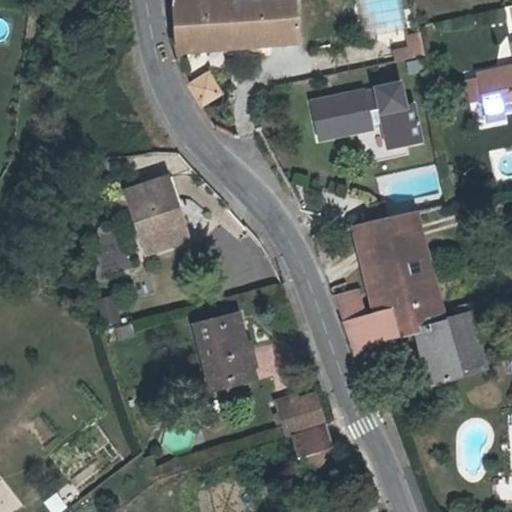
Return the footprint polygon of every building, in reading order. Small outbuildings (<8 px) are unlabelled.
[(173,0),(178,43),(299,40),(297,0),(173,0)] [(408,44),(392,47),(395,59),(421,53),(425,53),(420,30),(405,33),(408,44)] [(511,63),(498,67),(506,71),(511,69),(511,63)] [(188,78),(198,98),(220,87),(209,66),(188,78)] [(484,101),(499,98),(501,107),(511,105),(511,69),(506,71),(498,67),(478,71),(478,76),(483,96),(484,101)] [(483,96),(478,76),(467,78),(471,99),(483,96)] [(402,82),(377,87),(379,96),(367,99),(365,89),(312,101),(319,137),(370,127),(369,124),(384,120),(390,146),(421,140),(414,103),(406,104),(402,82)] [(377,87),(365,89),(367,99),(379,96),(377,87)] [(171,173),(134,191),(158,246),(195,230),(171,173)] [(386,202),(373,204),(376,219),(389,216),(386,202)] [(376,219),(353,224),(369,284),(433,270),(414,210),(389,216),(376,219)] [(96,226),(101,245),(117,240),(111,222),(96,226)] [(340,259),(331,228),(315,232),(326,262),(340,259)] [(104,272),(119,268),(114,249),(99,252),(104,272)] [(430,381),(463,369),(449,320),(433,270),(369,284),(377,311),(368,313),(361,289),(337,296),(353,342),(416,329),(430,381)] [(94,298),(103,325),(122,320),(114,293),(94,298)] [(484,312),(449,320),(463,369),(497,360),(484,312)] [(242,316),(198,326),(211,385),(254,377),(242,316)] [(265,374),(277,373),(274,345),(263,346),(265,374)] [(390,396),(386,385),(369,389),(374,402),(390,396)] [(314,398),(312,393),(274,405),(275,410),(314,398)] [(275,410),(282,432),(321,420),(314,398),(275,410)] [(293,433),(306,477),(333,470),(320,425),(293,433)]
